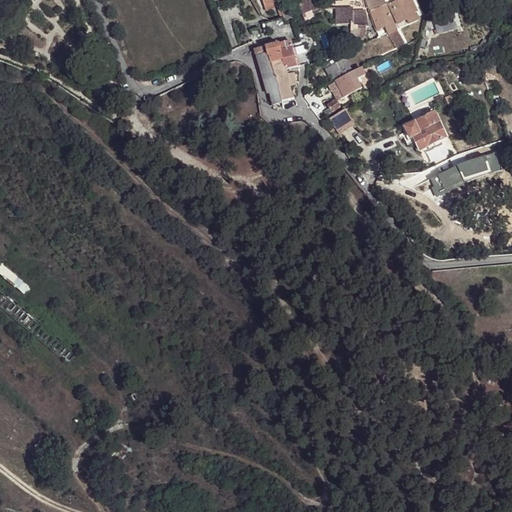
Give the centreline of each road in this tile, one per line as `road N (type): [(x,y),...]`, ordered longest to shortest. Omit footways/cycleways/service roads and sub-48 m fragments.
road 1 (unclassified): [(92,0),(137,90),(159,90),(242,54),(271,116),(307,115),(422,261),(511,258)]
road 2 (track): [(102,511),(76,481),(74,459),(120,424),(230,453),(275,472),(322,508)]
